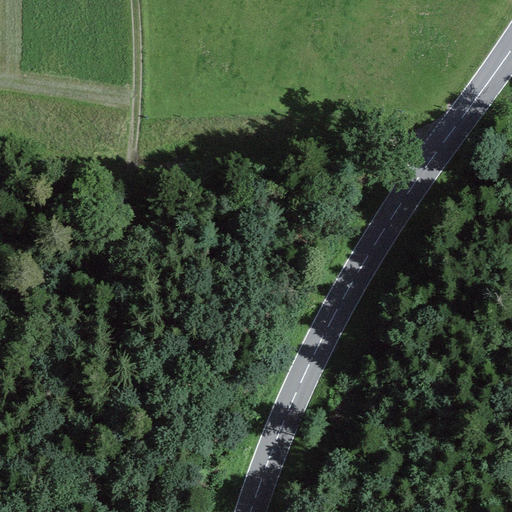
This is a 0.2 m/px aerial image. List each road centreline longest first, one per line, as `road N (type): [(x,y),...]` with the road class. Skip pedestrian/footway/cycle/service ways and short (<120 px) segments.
road 1 (tertiary): [(251,511),(336,310),(511,44)]
road 2 (track): [(115,511),(140,102),(138,0)]
